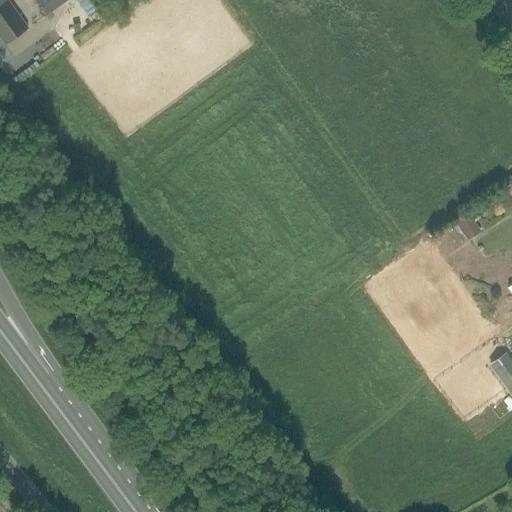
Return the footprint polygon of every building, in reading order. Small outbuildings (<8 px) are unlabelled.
[(4,0),(0,0),(0,33),(9,45),(28,31),(4,0)] [(46,15),(67,0),(52,0),(41,8),(46,15)] [(468,241),(483,232),(471,214),(457,223),(468,241)] [(490,321),(511,312),(507,298),(485,307),(490,321)] [(511,359),(507,353),(490,366),(511,394),(511,359)]
